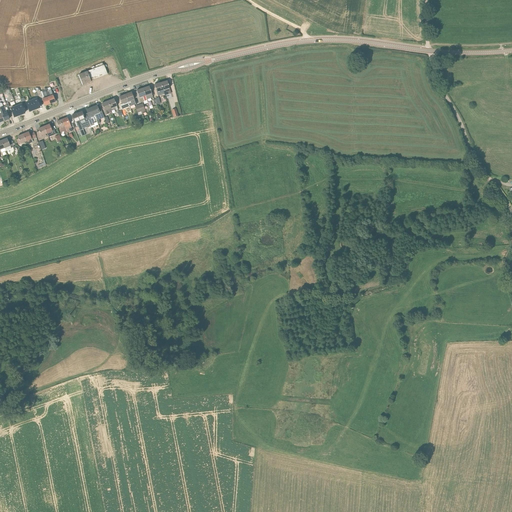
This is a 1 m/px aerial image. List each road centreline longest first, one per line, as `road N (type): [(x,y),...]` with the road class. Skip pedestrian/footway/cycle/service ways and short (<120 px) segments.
road 1 (tertiary): [(204,61),(305,40),(430,50)]
road 2 (unclassified): [(430,50),(469,149),(511,211)]
road 3 (tertiary): [(0,134),(169,70)]
